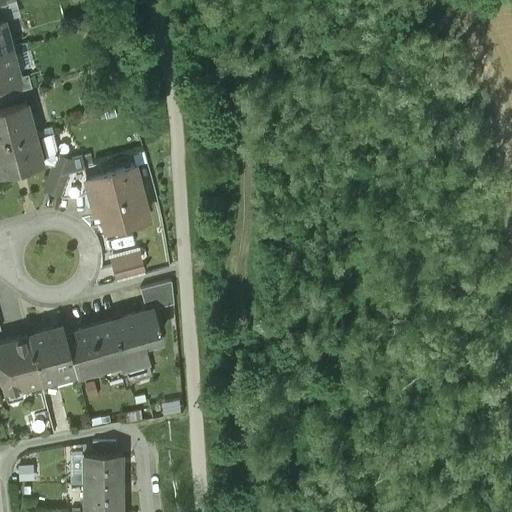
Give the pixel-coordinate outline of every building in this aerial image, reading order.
[(2,15),(0,15),(0,48),(11,46),(2,15)] [(11,46),(0,48),(0,81),(2,81),(19,76),(19,75),(11,46)] [(19,76),(2,81),(5,93),(21,88),(32,85),(28,72),(19,75),(19,76)] [(5,93),(0,93),(0,106),(24,100),(21,88),(5,93)] [(0,106),(0,139),(33,130),(24,100),(0,106)] [(33,130),(0,139),(0,171),(41,161),(33,130)] [(58,154),(43,188),(60,196),(69,170),(83,167),(80,155),(67,156),(58,154)] [(86,178),(85,178),(88,190),(93,211),(101,209),(105,226),(147,215),(134,166),(86,178)] [(83,167),(69,170),(60,196),(88,190),(85,178),(86,178),(83,167)] [(140,259),(113,266),(116,277),(143,270),(140,259)] [(171,280),(138,288),(144,309),(150,308),(151,309),(172,303),(171,280)] [(144,309),(111,318),(123,361),(121,361),(127,381),(151,374),(141,341),(158,336),(151,309),(150,308),(144,309)] [(111,318),(64,331),(74,370),(75,374),(121,361),(123,361),(111,318)] [(62,323),(27,333),(39,378),(74,370),(64,331),(62,323)] [(27,332),(0,339),(0,372),(4,389),(39,379),(39,378),(27,333),(27,332)] [(113,438),(91,438),(92,451),(113,451),(113,438)] [(92,451),(83,452),(83,481),(120,481),(120,451),(113,451),(92,451)] [(18,465),(19,480),(34,479),(32,464),(18,465)] [(120,481),(83,481),(83,510),(120,509),(120,481)]
